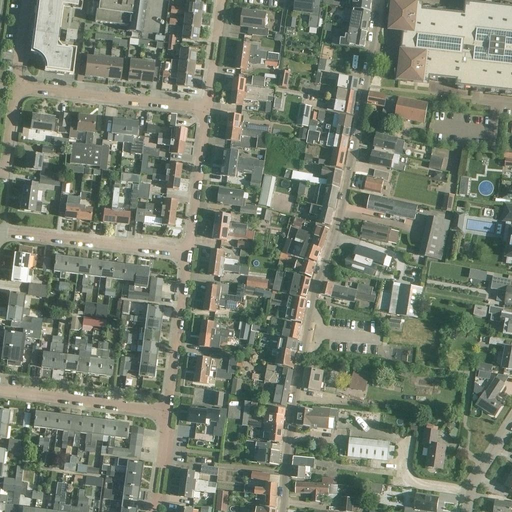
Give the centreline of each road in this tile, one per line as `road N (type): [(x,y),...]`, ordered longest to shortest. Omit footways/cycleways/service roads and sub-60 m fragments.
road 1 (residential): [(280,511),(300,353),(338,213),(378,0)]
road 2 (residential): [(206,108),(15,87)]
road 3 (residential): [(184,254),(0,233)]
road 4 (residential): [(165,412),(0,392)]
road 5 (residential): [(165,412),(184,254)]
road 6 (residential): [(184,254),(206,108)]
